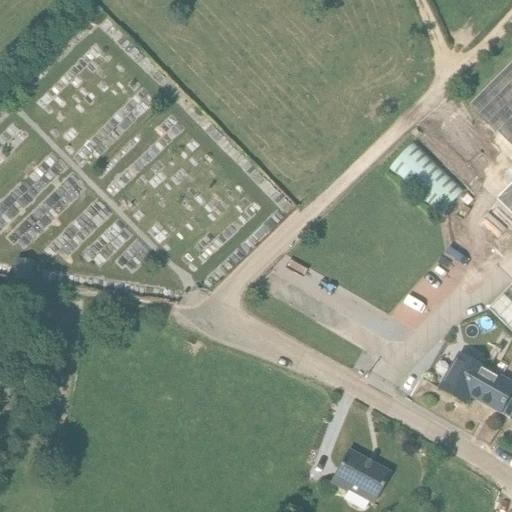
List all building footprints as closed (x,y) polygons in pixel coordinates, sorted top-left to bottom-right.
[(511,65),(470,108),(511,149),(511,187),(497,203),(511,218),(511,288),(488,312),(511,335),(511,65)] [(416,143),(388,172),(438,220),(466,191),(416,143)] [(14,262),(11,282),(29,284),(32,264),(14,262)] [(511,384),(460,356),(440,392),(467,407),(471,399),(510,422),(511,418),(511,384)] [(346,453),(328,487),(343,495),(344,494),(371,508),(389,477),(346,453)]
